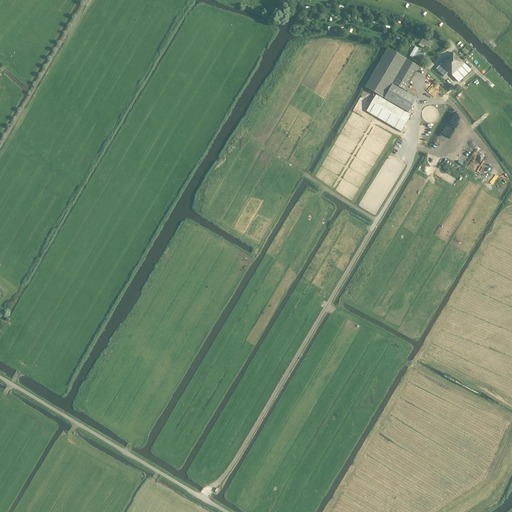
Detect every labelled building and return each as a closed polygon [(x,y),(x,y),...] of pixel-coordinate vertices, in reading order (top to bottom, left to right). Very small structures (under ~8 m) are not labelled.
[(429,48),(432,43),(423,38),(420,44),(429,48)] [(406,92),(420,68),(388,50),(366,89),(383,99),(392,85),(392,84),(406,92)] [(422,61),(425,55),(418,51),(414,57),(422,61)] [(440,67),(437,70),(444,77),(449,72),(460,83),(464,79),(472,70),(467,66),(464,62),(453,53),(440,67)] [(409,114),(417,99),(392,85),(383,99),(409,114)] [(402,133),(411,116),(377,96),(367,113),(402,133)]
